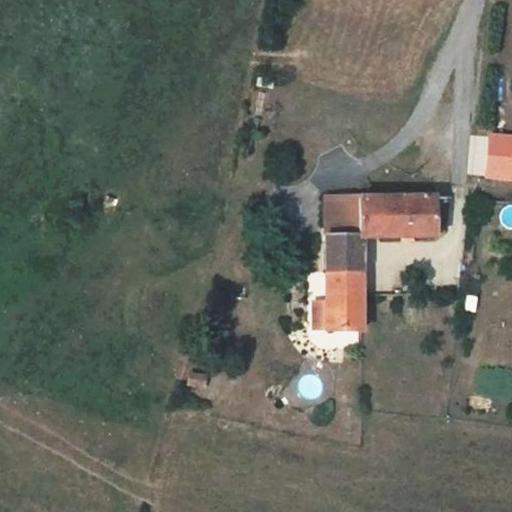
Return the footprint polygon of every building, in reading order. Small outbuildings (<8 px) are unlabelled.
[(469,134),(468,175),(482,175),(483,135),(469,134)] [(511,138),(489,136),(484,175),(511,177),(511,138)] [(433,196),(407,197),(407,237),(433,237),(433,196)] [(323,239),(358,237),(358,197),(323,198),(323,239)] [(401,197),(358,197),(358,237),(401,237),(401,197)] [(358,237),(323,239),(323,278),(358,279),(358,237)] [(358,279),(323,278),(324,304),(324,328),(324,331),(359,330),(358,279)] [(324,304),(310,304),(310,328),(324,328),(324,304)]
